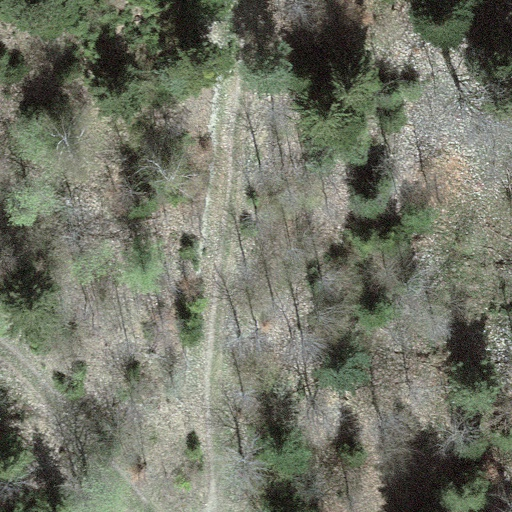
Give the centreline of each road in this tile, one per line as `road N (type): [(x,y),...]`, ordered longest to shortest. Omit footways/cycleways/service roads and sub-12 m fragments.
road 1 (track): [(214,511),(226,148),(253,0)]
road 2 (track): [(0,352),(86,436),(143,511)]
